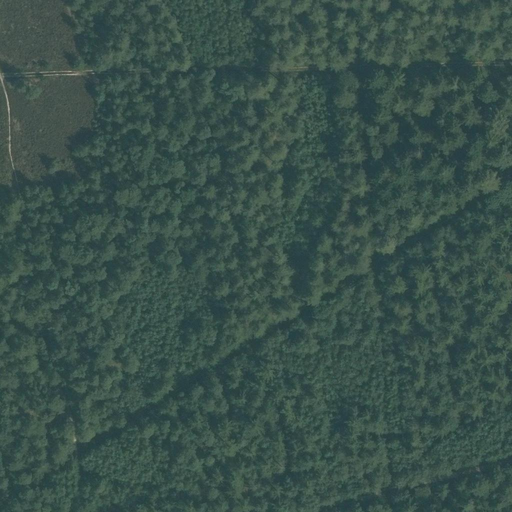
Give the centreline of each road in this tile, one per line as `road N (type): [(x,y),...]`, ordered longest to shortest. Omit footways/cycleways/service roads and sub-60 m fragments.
road 1 (track): [(498,65),(0,73)]
road 2 (track): [(0,82),(85,511)]
road 3 (unknown): [(392,489),(377,263)]
road 4 (track): [(305,511),(511,460)]
